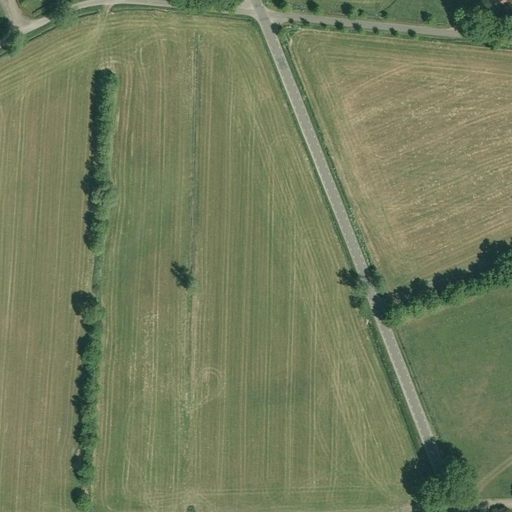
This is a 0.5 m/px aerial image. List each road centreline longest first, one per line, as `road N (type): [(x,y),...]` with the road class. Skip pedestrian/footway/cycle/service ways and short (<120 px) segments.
road 1 (unclassified): [(453,511),(261,14)]
road 2 (residential): [(261,14),(511,39)]
road 3 (unclassified): [(0,44),(64,10),(126,0)]
road 4 (unclassified): [(133,0),(261,14)]
